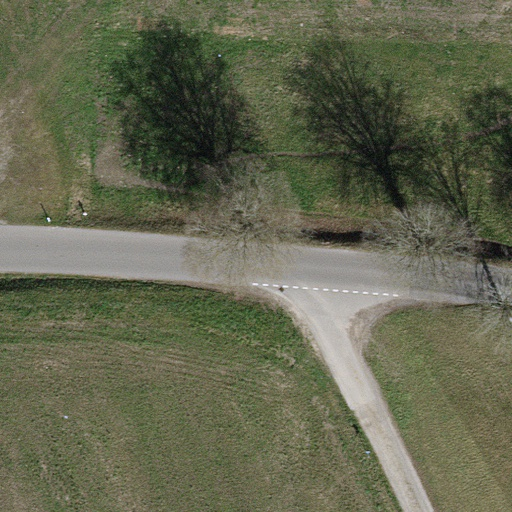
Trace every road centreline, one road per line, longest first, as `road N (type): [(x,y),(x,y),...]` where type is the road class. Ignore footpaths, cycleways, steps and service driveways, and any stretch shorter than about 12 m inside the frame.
road 1 (unclassified): [(511,288),(0,249)]
road 2 (track): [(417,511),(299,266)]
